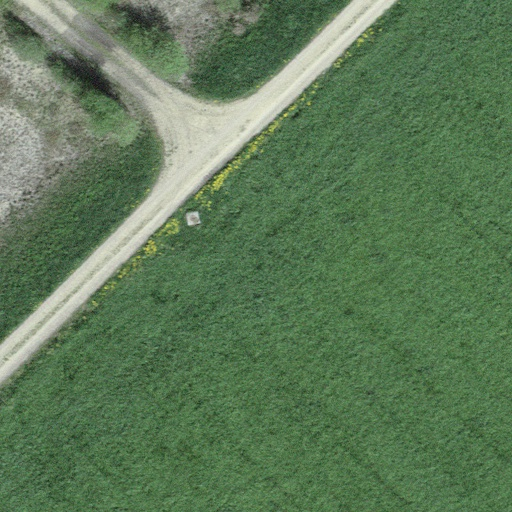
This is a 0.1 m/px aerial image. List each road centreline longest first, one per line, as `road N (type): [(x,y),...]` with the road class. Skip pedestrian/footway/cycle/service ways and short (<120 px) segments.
road 1 (track): [(386,0),(0,389)]
road 2 (track): [(224,163),(41,0)]
